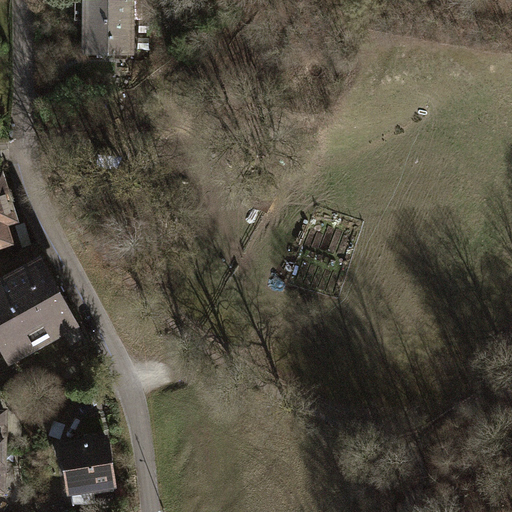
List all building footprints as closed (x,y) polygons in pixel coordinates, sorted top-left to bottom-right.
[(84,0),(84,53),(130,53),(130,18),(126,18),(126,0),(84,0)] [(0,241),(7,239),(1,220),(12,217),(0,177),(0,241)] [(279,189),(261,180),(250,201),(268,210),(279,189)] [(37,264),(0,284),(0,333),(11,352),(68,320),(37,264)] [(62,443),(71,504),(94,500),(93,492),(114,489),(106,436),(62,443)]
